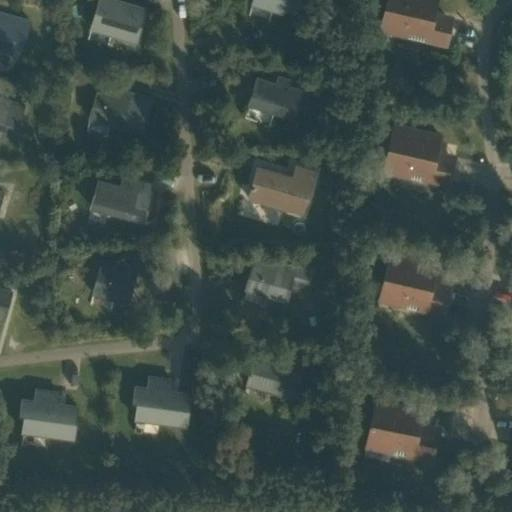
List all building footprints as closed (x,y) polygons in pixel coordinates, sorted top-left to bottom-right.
[(114,0),(98,0),(90,28),(136,41),(145,9),(114,0)] [(252,0),(251,4),(281,13),(284,2),(298,6),(299,0),(252,0)] [(386,0),(381,25),(380,30),(404,36),(444,46),(450,22),(432,17),(433,11),(435,0),(386,0)] [(0,50),(10,53),(14,39),(23,42),(27,30),(29,21),(20,18),(8,15),(0,12),(0,50)] [(298,98),(285,94),(290,80),(278,76),(275,84),(256,78),(248,105),(278,115),(281,107),(294,112),(298,98)] [(142,125),(150,98),(120,90),(118,98),(97,92),(89,119),(122,128),(124,120),(142,125)] [(0,135),(15,140),(24,104),(0,97),(0,135)] [(384,165),(383,172),(407,177),(447,186),(453,162),(440,159),(442,153),(444,143),(438,142),(439,136),(407,129),(407,132),(392,129),(384,165)] [(302,214),(314,172),(299,167),(296,177),(292,176),(292,177),(256,167),(255,170),(247,198),(278,207),(302,214)] [(145,214),(153,185),(123,177),(120,187),(98,180),(90,207),(125,217),(127,209),(145,214)] [(380,294),(378,301),(403,307),(443,316),(449,292),(436,289),(438,282),(440,273),(434,271),(435,269),(435,266),(403,258),(403,261),(388,258),(380,294)] [(310,271),(288,265),(276,262),(274,270),(252,263),(244,290),(286,302),(293,279),(307,283),(310,271)] [(100,266),(92,295),(144,309),(155,272),(125,263),(122,272),(100,266)] [(0,286),(0,326),(12,330),(22,292),(19,291),(20,284),(3,279),(1,286),(0,286)] [(273,356),(271,363),(253,358),(245,385),(295,398),(305,365),(273,356)] [(147,388),(135,386),(132,402),(137,403),(135,419),(186,426),(190,393),(170,391),(171,380),(149,377),(147,388)] [(34,400),(22,399),(19,415),(24,416),(22,432),(73,439),(77,406),(57,404),(58,392),(36,389),(34,400)] [(436,436),(423,433),(426,417),(420,416),(422,411),(389,404),(389,407),(374,404),(367,441),(392,446),(390,452),(431,461),(436,436)]
